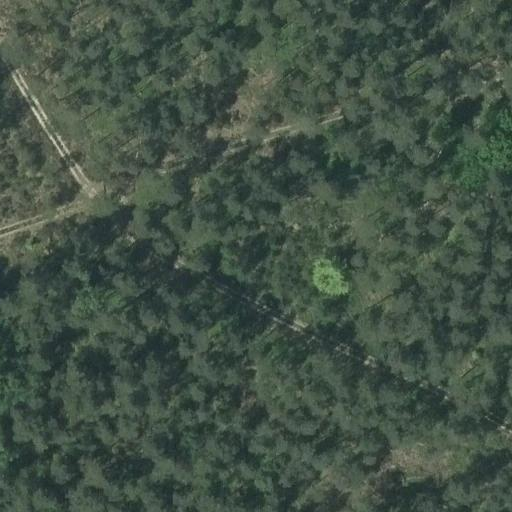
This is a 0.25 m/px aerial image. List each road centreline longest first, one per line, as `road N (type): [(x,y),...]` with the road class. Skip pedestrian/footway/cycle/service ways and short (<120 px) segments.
road 1 (track): [(0,57),(92,209),(143,259),(232,312),(511,437)]
road 2 (track): [(511,78),(269,144),(0,243)]
